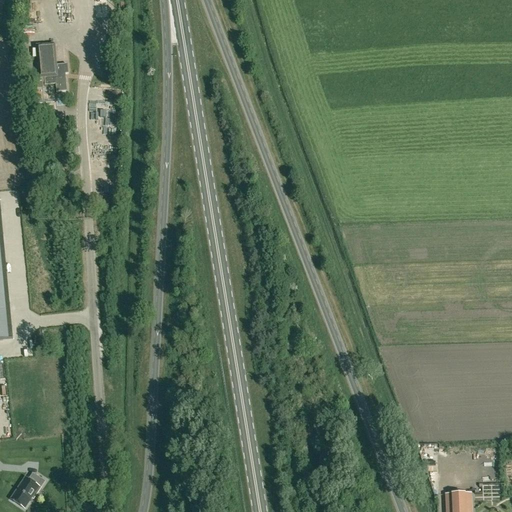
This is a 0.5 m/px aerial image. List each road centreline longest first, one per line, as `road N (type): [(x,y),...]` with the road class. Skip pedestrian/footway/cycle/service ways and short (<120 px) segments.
road 1 (primary): [(402,511),(208,0)]
road 2 (primary): [(259,511),(177,0)]
road 3 (primary): [(164,0),(165,156),(143,511)]
